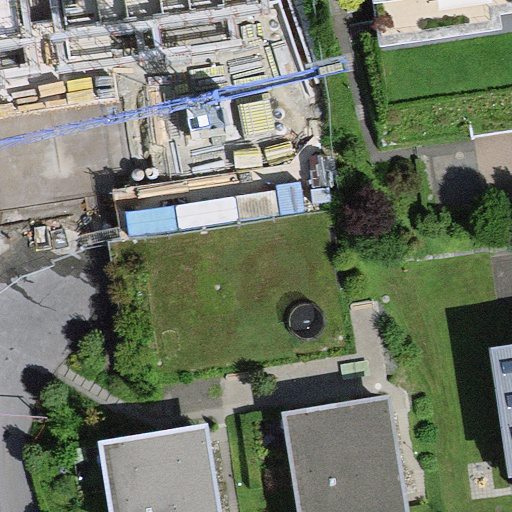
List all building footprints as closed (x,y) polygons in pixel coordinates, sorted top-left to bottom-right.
[(32,0),(22,0),(0,4),(0,99),(50,89),(32,0)] [(263,0),(120,0),(134,74),(272,50),(263,0)] [(511,0),(374,0),(381,38),(511,18),(511,0)] [(511,357),(488,361),(506,487),(511,486),(511,357)] [(402,511),(388,409),(281,424),(293,511),(402,511)] [(214,511),(205,440),(98,454),(105,511),(214,511)]
